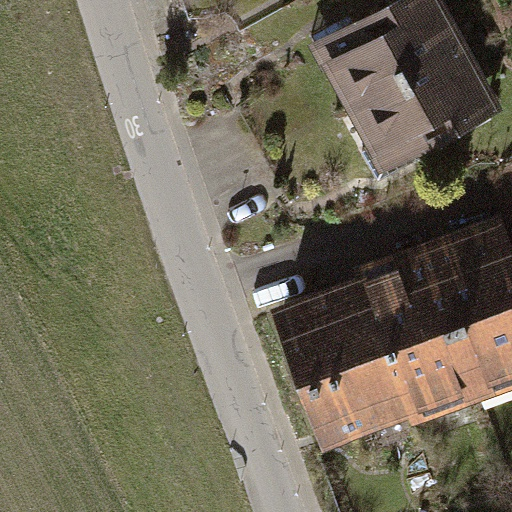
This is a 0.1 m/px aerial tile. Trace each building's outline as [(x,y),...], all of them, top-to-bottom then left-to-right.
[(457,50),(430,0),(383,0),(295,47),(332,116),(457,50)] [(494,119),(457,50),(332,116),(369,186),(494,119)] [(511,282),(494,230),(416,257),(469,408),(511,393),(511,282)] [(416,257),(339,283),(391,435),(432,421),(436,434),(473,422),(469,408),(416,257)] [(339,283),(262,310),(314,461),(391,435),(339,283)]
